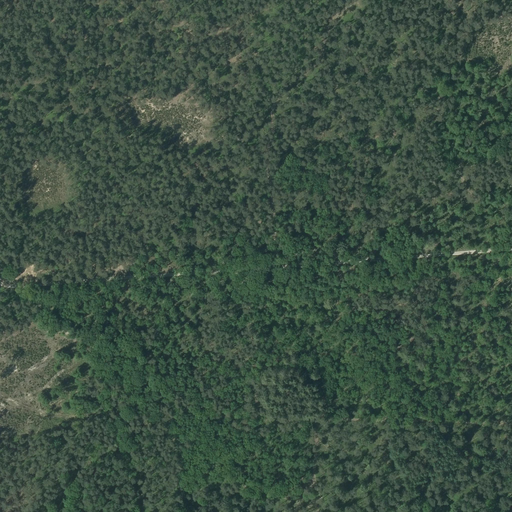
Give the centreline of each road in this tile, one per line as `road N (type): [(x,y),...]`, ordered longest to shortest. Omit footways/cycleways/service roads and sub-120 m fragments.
road 1 (track): [(0,282),(28,288),(511,249)]
road 2 (track): [(511,423),(314,419),(314,468),(302,487)]
road 3 (track): [(271,134),(272,107),(315,64),(322,38),(355,0)]
